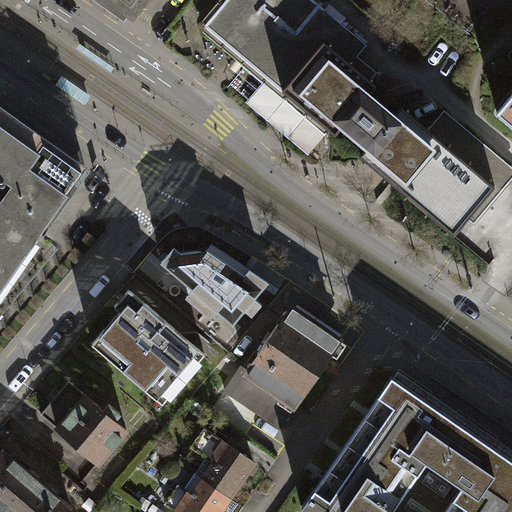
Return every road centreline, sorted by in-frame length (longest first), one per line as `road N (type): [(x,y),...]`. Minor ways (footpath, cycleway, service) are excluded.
road 1 (tertiary): [(475,316),(46,0)]
road 2 (residential): [(0,386),(178,177)]
road 3 (tertiary): [(178,177),(392,311)]
road 4 (tertiary): [(0,57),(178,177)]
road 5 (residential): [(273,485),(392,311)]
road 6 (tertiary): [(392,311),(511,394)]
